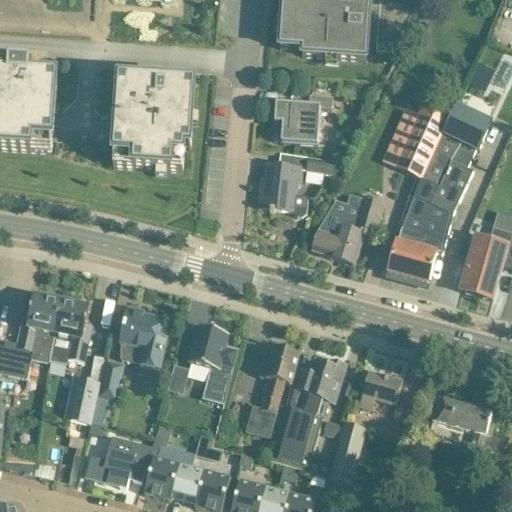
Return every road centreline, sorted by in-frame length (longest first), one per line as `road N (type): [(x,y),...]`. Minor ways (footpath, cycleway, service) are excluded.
road 1 (tertiary): [(223,277),(511,355)]
road 2 (residential): [(248,66),(0,48)]
road 3 (tertiary): [(0,230),(223,277)]
road 4 (residential): [(223,277),(248,66)]
